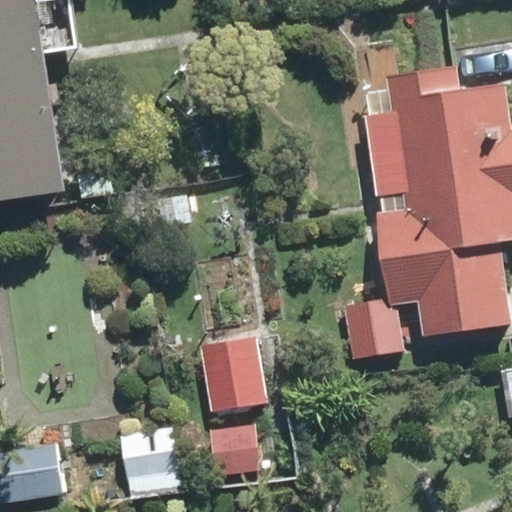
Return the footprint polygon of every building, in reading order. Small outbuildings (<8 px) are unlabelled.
[(46,0),(0,0),(0,209),(75,198),(46,0)] [(394,308),(350,312),(354,363),(407,358),(403,311),(428,309),(431,342),(511,335),(511,318),(506,249),(511,248),(511,94),(466,99),(464,77),(394,83),(395,96),(376,98),(394,308)] [(190,200),(163,205),(169,234),(196,228),(190,200)] [(209,352),(217,417),(273,410),(264,345),(209,352)] [(172,425),(120,433),(128,494),(181,487),(172,425)] [(256,427),(211,433),(217,477),(262,471),(256,427)] [(55,444),(0,452),(0,505),(63,496),(55,444)]
